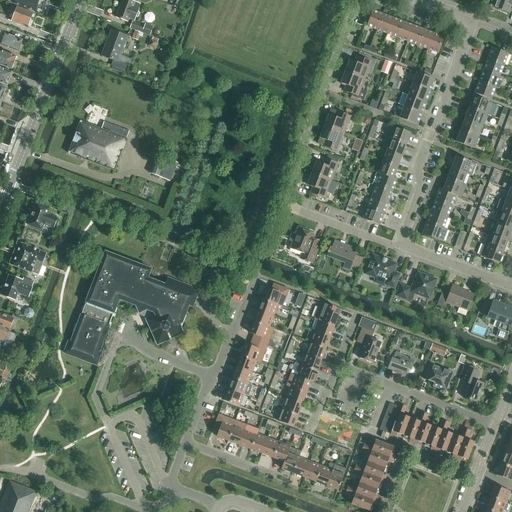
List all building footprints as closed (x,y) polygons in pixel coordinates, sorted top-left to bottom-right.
[(38,0),(15,0),(14,4),(35,11),(38,0)] [(128,22),(129,18),(135,20),(139,8),(141,4),(130,0),(122,0),(116,17),(128,22)] [(174,0),(172,6),(178,9),(180,2),(175,0),(174,0)] [(511,8),(511,0),(496,0),(494,7),(509,13),(511,8)] [(17,7),(11,21),(17,24),(18,22),(27,26),(32,13),(17,7)] [(157,9),(150,7),(148,15),(155,17),(157,9)] [(377,30),(383,14),(373,10),(367,26),(377,30)] [(388,34),(394,18),(383,14),(377,30),(388,34)] [(404,22),(394,18),(388,34),(398,38),(404,22)] [(143,33),(150,36),(153,27),(145,24),(145,26),(133,21),(130,28),(135,30),(143,33)] [(398,38),(408,42),(414,26),(404,22),(398,38)] [(7,27),(0,23),(0,45),(17,52),(20,44),(21,40),(18,39),(19,39),(5,33),(7,27)] [(418,46),(424,30),(414,26),(408,42),(418,46)] [(127,36),(111,30),(102,55),(113,60),(111,66),(112,66),(111,69),(122,73),(123,70),(125,71),(127,65),(118,61),(127,36)] [(135,30),(132,38),(138,40),(139,36),(141,37),(143,33),(135,30)] [(424,30),(418,46),(428,49),(434,33),(424,30)] [(428,49),(426,53),(430,55),(432,51),(438,53),(444,37),(434,33),(428,49)] [(148,47),(155,49),(159,40),(153,37),(152,39),(151,39),(148,47)] [(492,48),(488,59),(504,65),(509,54),(492,48)] [(0,50),(0,65),(11,69),(13,68),(15,63),(14,61),(16,56),(0,50)] [(350,60),(345,71),(365,79),(372,62),(357,56),(355,62),(350,60)] [(488,59),(484,70),(500,77),(504,65),(488,59)] [(385,60),(383,66),(390,69),(392,63),(385,60)] [(439,61),(437,70),(443,72),(446,63),(439,61)] [(0,67),(0,82),(7,85),(12,72),(0,67)] [(479,82),(496,88),(500,89),(504,78),(500,77),(484,70),(479,82)] [(361,89),(365,79),(345,71),(341,83),(346,85),(344,91),(358,96),(357,98),(363,100),(367,91),(361,89)] [(417,73),(413,84),(431,91),(435,79),(417,73)] [(377,85),(378,76),(371,75),(369,84),(377,85)] [(491,99),(496,88),(479,82),(475,93),(491,99)] [(413,84),(408,95),(426,102),(431,91),(413,84)] [(426,102),(408,95),(403,93),(399,104),(404,107),(422,113),(426,102)] [(474,96),(469,108),(484,114),(487,115),(492,103),(474,96)] [(383,112),(387,100),(383,98),(378,110),(383,112)] [(404,107),(401,113),(397,112),(395,113),(394,116),(418,125),(422,113),(404,107)] [(484,114),(469,108),(465,119),(483,126),(487,115),(484,114)] [(504,121),(506,115),(508,110),(504,108),(500,120),(504,121)] [(329,115),(324,126),(344,134),(351,117),(331,109),(329,115)] [(363,118),(362,121),(364,124),(367,125),(370,124),(371,121),(369,118),(366,117),(363,118)] [(483,126),(465,119),(461,130),(476,136),(479,137),(483,126)] [(81,121),(69,153),(87,160),(114,170),(129,131),(104,122),(102,129),(81,121)] [(344,134),(324,126),(318,144),(338,151),(344,134)] [(388,138),(391,140),(391,139),(406,145),(411,133),(393,126),(388,138)] [(475,149),(479,137),(476,136),(461,130),(456,142),(475,149)] [(363,141),(356,138),(351,149),(359,152),(363,141)] [(391,140),(388,138),(384,149),(387,151),(402,156),(406,145),(391,139),(391,140)] [(398,167),(402,156),(387,151),(383,162),(398,167)] [(157,154),(150,173),(170,181),(178,162),(157,154)] [(456,156),(452,168),(467,174),(472,176),(476,164),(456,156)] [(316,162),(312,174),(332,181),(338,164),(324,158),(322,164),(316,162)] [(393,179),(394,178),(398,167),(383,162),(379,173),(380,174),(381,174),(393,179)] [(452,168),(448,179),(462,185),(463,184),(467,174),(452,168)] [(379,178),(376,185),(393,191),(397,180),(394,178),(393,179),(381,174),(380,174),(379,173),(376,172),(375,176),(379,178)] [(336,183),(332,181),(312,174),(307,185),(313,187),(311,193),(312,193),(317,195),(325,198),(327,193),(332,195),(336,183)] [(511,191),(511,177),(509,184),(504,182),(502,187),(510,190),(511,191)] [(448,179),(443,190),(456,195),(456,196),(461,198),(466,186),(463,184),(462,185),(448,179)] [(376,185),(372,196),(389,202),(393,191),(376,185)] [(440,189),(436,200),(452,207),(456,196),(456,195),(443,190),(440,189)] [(372,196),(368,207),(384,214),(389,202),(372,196)] [(436,200),(431,212),(448,218),(452,207),(436,200)] [(69,214),(71,208),(72,205),(61,201),(57,210),(69,214)] [(501,212),(511,216),(511,203),(506,201),(501,212)] [(36,203),(28,225),(42,230),(44,224),(54,228),(58,218),(48,214),(50,209),(36,203)] [(380,225),(384,214),(368,207),(363,219),(380,225)] [(511,216),(501,212),(501,213),(498,211),(493,223),(497,224),(511,229),(511,216)] [(431,212),(427,223),(444,229),(448,218),(431,212)] [(427,223),(423,234),(443,242),(448,231),(444,229),(427,223)] [(493,235),(508,241),(511,229),(497,224),(493,235)] [(293,242),(291,248),(303,252),(300,258),(313,263),(318,249),(311,246),(315,235),(312,234),(313,233),(312,232),(300,227),(298,228),(296,235),(294,234),(293,235),(291,240),(291,241),(293,242)] [(493,235),(490,234),(485,245),(486,245),(489,246),(503,252),(508,241),(493,235)] [(465,237),(459,235),(455,246),(461,248),(465,237)] [(363,258),(356,256),(356,254),(350,252),(352,247),(335,241),(332,248),(330,247),(327,256),(345,263),(343,268),(350,271),(350,269),(358,272),(363,258)] [(39,275),(47,254),(40,251),(40,250),(21,243),(13,265),(39,275)] [(485,245),(481,256),(499,263),(503,252),(489,246),(486,245),(485,245)] [(179,329),(194,292),(195,288),(167,278),(164,285),(148,278),(151,269),(105,251),(67,351),(95,361),(119,299),(137,305),(140,312),(143,310),(146,309),(154,312),(152,318),(149,320),(157,339),(160,338),(162,341),(181,332),(179,329)] [(369,266),(366,274),(375,277),(377,274),(387,278),(384,285),(395,288),(400,275),(394,272),(397,264),(373,255),(370,261),(369,266)] [(305,265),(302,271),(312,274),(314,269),(305,265)] [(437,280),(418,272),(412,288),(400,284),(396,296),(407,300),(412,302),(415,294),(430,300),(437,280)] [(23,280),(9,275),(1,295),(15,301),(18,293),(29,297),(32,288),(32,287),(34,282),(27,280),(24,278),(23,280)] [(267,288),(262,299),(278,305),(278,306),(282,307),(289,290),(273,284),(271,289),(267,288)] [(466,316),(468,310),(474,295),(462,291),(463,289),(453,285),(449,294),(442,292),(437,305),(446,308),(448,303),(459,307),(457,313),(466,316)] [(274,316),(278,306),(278,305),(262,299),(258,310),(274,316)] [(314,319),(318,321),(319,320),(334,326),(339,315),(334,313),(336,308),(321,302),(314,319)] [(500,322),(498,329),(508,333),(509,326),(511,326),(511,322),(511,307),(501,303),(500,306),(493,303),(487,317),(500,322)] [(32,310),(29,309),(26,310),(25,314),(26,317),(29,318),(32,316),(33,313),(32,310)] [(274,316),(258,310),(254,322),(270,328),(270,327),(274,316)] [(5,342),(8,334),(14,319),(0,313),(0,339),(2,340),(5,342)] [(330,338),(334,326),(319,320),(318,321),(314,332),(330,338)] [(254,335),(252,340),(267,346),(273,349),(275,343),(269,341),(274,329),(270,327),(270,328),(254,322),(249,333),(254,335)] [(362,328),(358,340),(364,342),(358,358),(373,363),(381,343),(372,339),(374,332),(362,328)] [(404,333),(396,330),(394,337),(399,339),(402,338),(404,333)] [(314,332),(310,343),(326,349),(330,338),(314,332)] [(257,362),(261,363),(267,346),(252,340),(250,346),(246,344),(241,355),(257,361),(257,362)] [(326,349),(310,343),(306,354),(321,360),(326,349)] [(394,358),(393,357),(388,369),(405,375),(406,371),(410,372),(412,372),(413,372),(414,371),(414,370),(414,368),(414,367),(413,366),(412,365),(414,361),(400,355),(401,354),(396,352),(394,358)] [(306,354),(302,365),(317,371),(321,360),(306,354)] [(377,360),(384,363),(387,357),(380,354),(377,360)] [(253,372),(257,362),(257,361),(241,355),(237,366),(253,373),(253,372)] [(277,369),(285,372),(287,366),(284,365),(280,363),(277,369)] [(302,365),(297,376),(297,377),(311,382),(313,383),(317,371),(302,365)] [(450,378),(452,377),(454,373),(453,371),(450,370),(447,372),(429,365),(424,377),(435,381),(433,386),(446,391),(450,378)] [(237,366),(233,378),(248,384),(253,373),(237,366)] [(479,372),(467,368),(462,381),(468,383),(463,397),(476,402),(483,384),(476,381),(479,372)] [(264,377),(266,378),(271,379),(274,371),(267,369),(264,377)] [(306,393),(311,382),(297,377),(297,376),(291,374),(286,386),(291,388),(291,387),(306,393)] [(228,389),(244,395),(248,384),(233,378),(228,389)] [(287,398),(302,404),(306,393),(291,387),(291,388),(287,398)] [(240,406),(244,395),(228,389),(224,400),(240,406)] [(302,404),(287,398),(282,409),(298,415),(302,404)] [(388,409),(398,413),(400,407),(390,403),(388,409)] [(282,409),(282,410),(278,421),(293,427),(298,415),(282,409)] [(396,418),(398,413),(388,409),(386,414),(396,418)] [(404,436),(410,418),(404,415),(405,411),(401,409),(396,422),(395,422),(390,435),(396,437),(397,433),(404,436)] [(228,441),(236,421),(219,414),(213,430),(218,432),(217,437),(228,441)] [(394,423),(396,418),(386,414),(384,419),(394,423)] [(410,418),(404,436),(410,438),(409,442),(413,443),(423,418),(419,416),(417,420),(410,418)] [(423,418),(413,443),(417,445),(419,441),(426,444),(432,426),(425,423),(427,419),(423,418)] [(392,428),(394,423),(384,419),(382,425),(392,428)] [(239,445),(240,445),(247,425),(236,421),(228,441),(239,445)] [(432,426),(426,444),(432,446),(430,450),(435,452),(445,426),(440,424),(439,429),(432,426)] [(259,430),(247,425),(240,445),(239,445),(251,450),(257,434),(259,430)] [(392,428),(382,425),(380,430),(390,434),(392,428)] [(445,426),(435,452),(439,453),(440,450),(447,452),(454,434),(446,431),(448,427),(445,426)] [(383,431),(381,437),(388,440),(390,434),(383,431)] [(454,434),(447,452),(453,455),(452,458),(456,460),(466,434),(462,432),(460,437),(454,434)] [(268,438),(257,434),(251,450),(262,454),(268,438)] [(466,434),(456,460),(460,461),(461,458),(468,460),(475,442),(468,440),(469,435),(466,434)] [(273,458),(279,442),(268,438),(262,454),(273,458)] [(393,459),(394,455),(391,453),(394,447),(376,440),(373,447),(369,445),(367,449),(393,459)] [(286,445),(279,442),(273,458),(284,462),(288,454),(290,448),(292,444),(287,442),(286,445)] [(299,458),(301,452),(290,448),(288,454),(284,462),(281,469),(293,473),(299,458)] [(393,459),(367,449),(366,453),(370,455),(367,461),(385,468),(388,462),(391,463),(393,459)] [(511,455),(505,453),(505,454),(503,453),(501,458),(503,459),(501,464),(511,468),(511,455)] [(304,478),(310,462),(299,458),(293,473),(304,478)] [(385,468),(367,461),(365,468),(360,467),(359,470),(385,480),(386,476),(383,475),(385,468)] [(304,478),(315,482),(321,466),(310,462),(304,478)] [(335,465),(330,463),(328,469),(321,466),(315,482),(327,486),(335,465)] [(511,468),(501,464),(497,475),(511,481),(511,468)] [(339,467),(335,465),(327,486),(338,490),(346,469),(339,467)] [(385,480),(359,470),(358,474),(362,476),(359,483),(377,490),(380,483),(383,484),(385,480)] [(28,511),(37,492),(10,482),(0,506),(0,511),(28,511)] [(377,490),(359,483),(357,490),(352,488),(351,492),(377,502),(378,497),(375,496),(377,490)] [(495,486),(490,497),(506,503),(510,492),(495,486)] [(377,502),(351,492),(349,495),(354,497),(351,504),(369,511),(372,504),(375,506),(377,502)] [(495,511),(502,511),(506,503),(490,497),(486,508),(495,511)]
